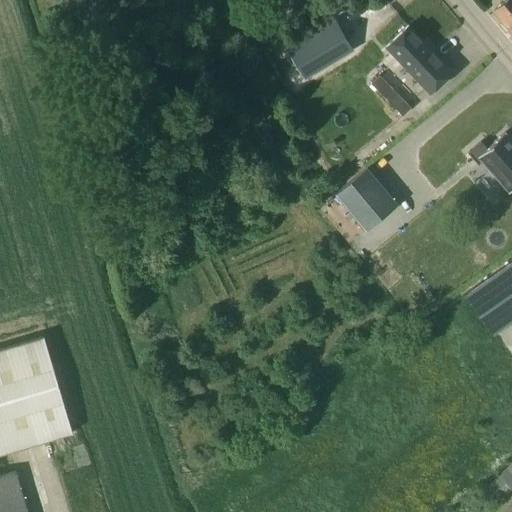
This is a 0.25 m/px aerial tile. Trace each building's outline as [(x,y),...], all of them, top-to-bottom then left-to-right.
[(511,0),(505,0),(506,0),(493,11),(511,32),(511,0)] [(246,6),(231,12),(237,25),(251,19),(246,6)] [(287,50),(303,77),(352,49),(335,21),(287,50)] [(409,25),(385,47),(430,93),(453,71),(409,25)] [(158,44),(146,52),(153,62),(165,54),(158,44)] [(315,100),(360,154),(401,120),(356,65),(315,100)] [(170,68),(157,76),(164,87),(177,78),(170,68)] [(380,75),(372,82),(404,115),(412,108),(380,75)] [(511,139),(506,133),(506,132),(506,131),(503,133),(487,147),(481,141),(468,152),(478,163),(482,160),(509,191),(508,191),(509,192),(511,189),(511,139)] [(340,191),(335,195),(364,229),(369,225),(396,203),(367,169),(340,191)] [(511,260),(465,293),(493,333),(511,319),(511,260)] [(0,453),(73,432),(44,336),(0,348),(0,453)] [(28,511),(16,469),(0,473),(0,511),(28,511)] [(511,470),(498,483),(511,499),(511,470)]
